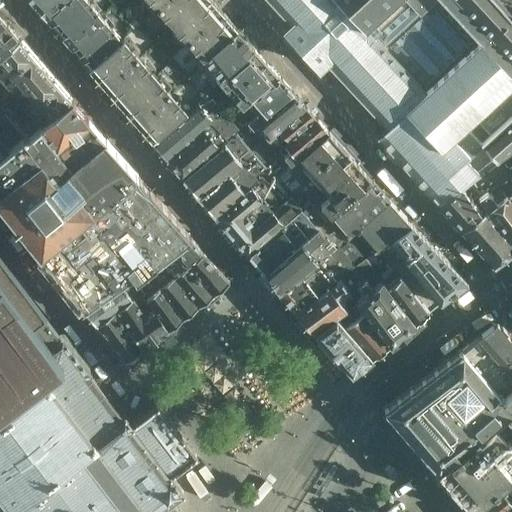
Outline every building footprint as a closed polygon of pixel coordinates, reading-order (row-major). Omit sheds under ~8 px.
[(29,0),(46,18),(66,0),(29,0)] [(126,35),(94,0),(66,0),(46,18),(88,67),(126,35)] [(237,28),(211,0),(143,0),(199,63),(237,29),(236,28),(237,28)] [(378,135),(411,172),(428,191),(429,191),(439,203),(467,181),(478,173),(464,158),(482,142),(466,124),(498,94),(511,80),(511,11),(510,13),(497,0),(270,0),(293,24),(285,31),(319,69),(328,62),(387,126),(378,135)] [(21,40),(0,16),(0,57),(21,40)] [(206,89),(254,48),(238,29),(237,29),(199,63),(185,75),(200,94),(206,89)] [(190,109),(126,35),(88,67),(152,141),(190,109)] [(24,141),(72,101),(73,101),(21,40),(0,57),(0,156),(22,139),(24,141)] [(239,85),(267,62),(254,48),(206,89),(213,98),(234,80),(239,85)] [(243,106),(245,104),(279,76),(267,62),(239,85),(245,93),(237,99),(243,106)] [(243,136),(294,93),(279,76),(245,104),(253,114),(238,127),(235,130),(237,132),(239,131),(243,136)] [(167,159),(213,120),(228,140),(237,132),(235,130),(238,127),(213,98),(206,89),(200,94),(204,97),(190,109),(152,141),(167,159)] [(271,169),(257,153),(271,141),(268,137),(305,105),(294,93),(243,136),(239,131),(237,132),(228,140),(183,176),(216,215),(271,169)] [(40,254),(137,175),(72,101),(24,141),(22,139),(0,156),(0,201),(2,200),(6,207),(5,208),(4,209),(14,222),(16,221),(23,229),(21,231),(40,254)] [(278,149),(317,118),(305,105),(268,137),(271,141),(278,149)] [(511,114),(482,142),(497,158),(506,151),(511,146),(511,114)] [(290,163),(328,130),(317,118),(278,149),(290,163)] [(183,176),(228,140),(213,120),(167,159),(183,176)] [(372,180),(328,130),(290,163),(276,175),(303,207),(314,198),(329,216),(372,180)] [(511,158),(506,151),(497,158),(511,178),(511,158)] [(511,178),(497,158),(484,168),(511,203),(511,178)] [(511,203),(484,168),(478,173),(467,181),(475,192),(511,241),(511,203)] [(303,207),(276,175),(271,169),(216,215),(249,252),(277,228),(287,220),(303,207)] [(202,251),(190,236),(137,175),(40,254),(49,264),(50,264),(55,270),(54,270),(54,271),(70,290),(71,289),(76,296),(75,296),(75,297),(83,308),(130,271),(135,278),(163,257),(175,247),(189,264),(190,263),(213,291),(228,279),(202,251)] [(337,243),(389,199),(372,180),(329,216),(318,225),(303,207),(287,220),(293,227),(283,235),(277,228),(249,252),(265,272),(319,226),(335,245),(337,243)] [(482,214),(471,201),(474,198),(471,195),(475,192),(467,181),(439,203),(462,229),(482,214)] [(511,248),(511,241),(475,192),(471,195),(474,198),(471,201),(482,214),(462,229),(490,261),(495,261),(511,248)] [(391,240),(411,223),(389,199),(337,243),(354,264),(367,259),(380,249),(391,240)] [(464,278),(411,223),(391,240),(442,301),(452,294),(463,285),(464,278)] [(321,258),(324,255),(336,246),(335,245),(319,226),(265,272),(281,290),(304,273),(321,259),(321,258)] [(442,301),(391,240),(380,249),(430,310),(442,301)] [(213,291),(190,263),(189,264),(175,247),(163,257),(198,302),(213,291)] [(430,310),(380,249),(367,259),(415,321),(430,310)] [(170,474),(196,455),(157,404),(132,423),(125,414),(122,417),(88,373),(90,372),(62,335),(62,336),(0,250),(0,511),(178,511),(179,507),(178,507),(171,499),(183,491),(170,474)] [(297,309),(341,277),(340,275),(324,255),(321,258),(321,259),(304,273),(281,290),(297,309)] [(163,257),(135,278),(134,279),(142,289),(143,289),(148,295),(146,296),(149,300),(168,326),(198,302),(163,257)] [(415,321),(367,259),(354,264),(348,269),(348,268),(340,275),(341,277),(358,300),(357,301),(366,312),(389,342),(415,321)] [(97,323),(115,310),(132,296),(142,289),(134,279),(135,278),(130,271),(83,308),(84,308),(80,311),(92,326),(96,323),(97,323)] [(316,330),(337,314),(348,307),(357,301),(358,300),(341,277),(297,309),(316,330)] [(156,335),(141,315),(144,312),(140,306),(132,296),(115,310),(142,346),(156,335)] [(168,326),(149,300),(140,306),(144,312),(141,315),(156,335),(168,326)] [(389,342),(366,312),(357,319),(348,307),(337,314),(372,356),(389,342)] [(142,346),(115,310),(97,323),(96,323),(92,326),(104,341),(105,340),(109,346),(113,344),(125,359),(142,346)] [(372,356),(337,314),(316,330),(352,371),(372,356)] [(511,374),(511,339),(497,322),(492,324),(460,349),(494,389),(511,374)] [(509,443),(511,439),(511,374),(494,389),(460,349),(445,360),(442,362),(383,407),(436,469),(473,441),(474,442),(495,427),(509,443)] [(511,439),(509,443),(495,427),(474,442),(473,441),(436,469),(471,509),(498,489),(497,488),(511,475),(511,439)] [(506,511),(511,508),(511,475),(497,488),(498,489),(471,509),(473,511),(506,511)]
